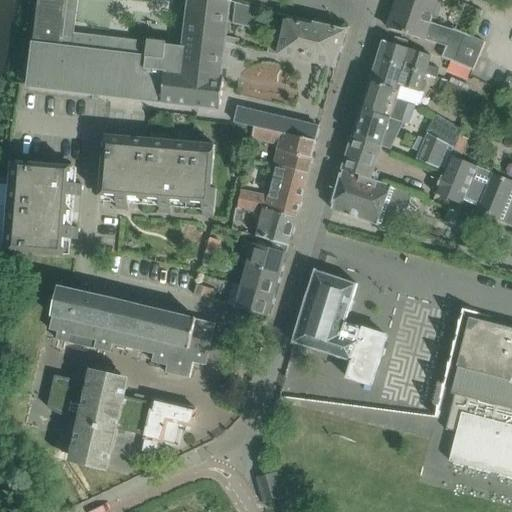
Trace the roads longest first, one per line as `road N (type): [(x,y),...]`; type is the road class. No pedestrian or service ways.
road 1 (residential): [(25,124),(95,132),(84,263),(91,278),(202,306),(278,342)]
road 2 (residential): [(278,342),(373,0)]
road 3 (residential): [(251,511),(221,471),(250,444),(278,342)]
